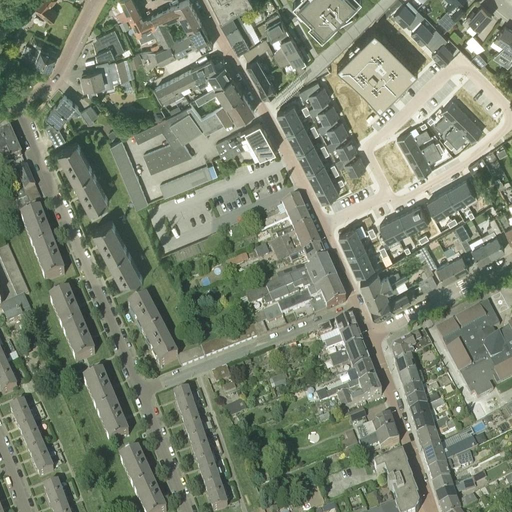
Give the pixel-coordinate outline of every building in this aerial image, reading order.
[(50,6),(55,0),(40,0),(34,8),(50,22),(57,13),(50,6)] [(128,19),(140,13),(133,0),(120,0),(125,10),(115,14),(117,18),(119,17),(121,22),(128,19)] [(184,25),(188,31),(201,23),(189,0),(184,0),(152,16),(157,28),(156,28),(164,46),(165,46),(171,43),(169,41),(174,38),(169,27),(168,24),(167,22),(180,16),(181,18),(182,20),(184,25)] [(211,0),(214,5),(217,3),(219,7),(216,8),(217,9),(219,8),(221,11),(218,13),(221,18),(220,19),(238,10),(253,3),(251,0),(211,0)] [(296,0),(293,4),(311,22),(308,24),(322,38),(327,34),(328,32),(336,24),(337,24),(338,23),(337,23),(339,21),(340,21),(341,22),(345,17),(344,16),(346,14),(348,13),(347,13),(356,5),(357,4),(360,0),(296,0)] [(447,11),(456,20),(465,11),(458,4),(461,0),(446,0),(449,3),(446,7),(448,10),(447,11)] [(404,3),(393,14),(404,25),(406,23),(411,28),(424,15),(418,9),(414,13),(404,3)] [(481,28),(482,29),(486,25),(484,23),(492,15),(482,6),(475,13),(472,10),(466,17),(472,23),(471,25),(477,30),(478,29),(479,30),(481,28)] [(226,30),(244,21),(238,10),(220,19),(226,30)] [(164,46),(156,28),(157,28),(152,16),(143,20),(140,13),(128,19),(138,37),(141,43),(154,36),(158,44),(160,48),(164,46)] [(278,13),(265,20),(267,38),(276,33),(285,28),(286,27),(284,24),(284,23),(284,24),(282,21),(283,21),(278,13)] [(128,28),(125,21),(121,22),(118,24),(122,31),(128,28)] [(243,35),(249,32),(244,21),(226,30),(232,41),(243,35)] [(422,21),(411,32),(422,43),(424,41),(429,46),(442,33),(436,28),(432,31),(422,21)] [(188,31),(189,32),(198,43),(202,51),(213,45),(201,23),(188,31)] [(493,39),(505,47),(511,35),(511,31),(504,26),(502,30),(500,29),(493,39)] [(276,59),(297,47),(296,44),(296,43),(295,44),(294,41),(292,38),(292,37),(291,35),(290,35),(289,35),(288,32),(285,28),(276,33),(267,38),(243,52),(248,60),(266,49),(270,47),(272,52),(276,59)] [(374,28),(337,65),(368,97),(370,95),(375,100),(373,101),(380,109),(419,73),(410,64),(408,66),(404,62),(406,60),(374,28)] [(110,57),(124,50),(114,29),(97,37),(99,42),(96,44),(94,44),(97,58),(109,55),(110,57)] [(169,41),(171,43),(176,54),(198,43),(189,32),(178,38),(177,36),(174,38),(169,41)] [(243,35),(232,41),(238,51),(254,42),(249,32),(243,35)] [(442,64),(453,53),(443,43),(447,39),(442,33),(429,46),(433,51),(431,53),(442,64)] [(471,52),(473,50),(476,53),(484,49),(482,47),(480,44),(475,38),(468,44),(466,46),(471,52)] [(28,56),(42,63),(52,67),(57,53),(48,49),(33,43),(28,56)] [(171,43),(165,46),(164,46),(160,48),(155,51),(153,51),(141,52),(144,59),(149,57),(153,65),(176,54),(171,43)] [(297,47),(276,59),(280,65),(292,61),(299,74),(306,68),(305,67),(304,68),(303,66),(306,64),(304,60),(303,59),(304,59),(303,59),(304,58),(299,50),(299,49),(298,48),(297,47)] [(129,56),(131,63),(138,62),(136,54),(129,56)] [(256,80),(266,74),(257,58),(246,64),(256,80)] [(487,62),(482,58),(477,62),(482,67),(487,62)] [(85,89),(89,88),(90,93),(114,87),(114,84),(129,80),(129,79),(125,59),(108,63),(108,61),(96,64),(98,71),(81,75),(85,89)] [(191,70),(197,80),(224,65),(221,60),(214,64),(211,59),(191,70)] [(210,79),(214,87),(232,77),(225,65),(224,65),(197,80),(197,81),(189,85),(191,90),(208,82),(208,80),(210,79)] [(197,80),(191,70),(170,80),(176,91),(170,94),(174,100),(184,95),(180,89),(188,84),(189,85),(197,81),(197,80)] [(256,80),(259,86),(265,97),(271,93),(276,91),(276,90),(270,80),(269,80),(266,74),(256,80)] [(216,95),(219,98),(220,97),(225,105),(243,94),(232,77),(214,87),(195,99),(198,105),(216,95)] [(165,104),(174,100),(170,94),(176,91),(170,80),(156,87),(165,104)] [(327,99),(329,98),(323,86),(320,87),(317,81),(299,91),(303,98),(309,95),(314,105),(315,105),(327,99)] [(222,106),(225,110),(230,107),(237,120),(238,120),(254,111),(243,94),(225,105),(222,106)] [(78,117),(81,113),(81,112),(77,105),(64,95),(55,106),(66,116),(67,116),(71,111),(74,113),(78,117)] [(336,116),(339,115),(332,103),(330,105),(327,99),(315,105),(314,105),(308,108),(312,115),(318,112),(324,122),(324,123),(336,116)] [(451,121),(462,110),(456,104),(457,104),(454,101),(454,102),(452,100),(453,100),(452,100),(441,111),(442,111),(445,115),(435,125),(441,132),(451,121)] [(277,112),(282,123),(298,115),(293,104),(277,112)] [(205,135),(211,131),(202,119),(202,118),(201,118),(192,105),(186,108),(188,111),(202,131),(205,135)] [(58,126),(66,116),(55,106),(45,116),(53,123),(45,127),(55,146),(65,140),(58,126)] [(91,106),(86,109),(81,112),(81,113),(89,125),(94,122),(92,120),(98,116),(91,106)] [(215,110),(224,125),(225,127),(232,123),(225,110),(222,106),(215,110)] [(166,137),(175,131),(170,123),(188,111),(186,108),(176,113),(171,115),(167,117),(166,118),(157,122),(162,131),(166,137)] [(156,122),(157,122),(166,118),(161,109),(154,110),(152,117),(156,122)] [(209,114),(217,128),(224,125),(215,110),(209,114)] [(445,136),(447,138),(444,141),(448,145),(451,142),(472,120),(466,115),(467,114),(464,111),(464,112),(462,110),(463,110),(462,110),(451,121),(452,121),(455,125),(445,136)] [(170,123),(175,131),(183,143),(202,131),(188,111),(170,123)] [(211,131),(217,128),(209,114),(202,119),(211,131)] [(298,115),(282,123),(287,132),(303,124),(298,115)] [(345,134),(348,132),(342,120),(339,122),(336,116),(324,123),(324,122),(318,126),(321,133),(328,129),(333,140),(345,134)] [(472,120),(451,142),(448,145),(451,149),(454,145),(457,148),(467,137),(471,141),(471,142),(483,131),(482,130),(481,129),(478,126),(472,120)] [(156,134),(162,131),(157,122),(156,122),(151,125),(156,134)] [(240,132),(216,144),(215,145),(223,161),(248,147),(248,146),(267,135),(260,122),(241,133),(240,132)] [(303,124),(287,132),(292,142),(308,134),(303,124)] [(150,137),(156,134),(151,125),(145,128),(150,137)] [(144,140),(150,137),(145,128),(139,131),(144,140)] [(404,151),(418,144),(430,136),(426,129),(413,137),(410,132),(411,132),(410,131),(397,139),(398,141),(397,141),(399,145),(400,144),(404,151)] [(113,130),(107,134),(110,138),(116,134),(113,130)] [(138,143),(144,140),(139,131),(133,134),(138,143)] [(174,149),(183,143),(175,131),(166,137),(170,144),(174,149)] [(17,173),(26,169),(10,132),(0,136),(9,156),(8,156),(11,163),(16,173),(16,174),(17,173)] [(308,134),(292,142),(297,152),(313,144),(308,134)] [(354,151),(354,152),(356,150),(350,138),(348,139),(345,134),(333,140),(326,143),(330,150),(336,147),(341,157),(341,158),(354,151)] [(248,146),(248,147),(256,160),(276,152),(267,135),(248,146)] [(6,159),(8,156),(9,156),(0,136),(0,161),(3,165),(8,161),(6,159)] [(110,145),(112,150),(124,145),(122,139),(110,145)] [(59,151),(75,181),(93,171),(77,141),(59,151)] [(407,157),(411,164),(441,147),(439,142),(435,144),(433,141),(420,149),(417,144),(418,144),(404,151),(405,153),(407,157)] [(179,162),(192,156),(183,143),(174,149),(175,152),(179,162)] [(170,155),(175,152),(174,149),(170,144),(166,145),(170,155)] [(302,162),(318,154),(313,144),(297,152),(302,162)] [(112,150),(115,156),(126,151),(124,145),(112,150)] [(164,157),(170,155),(166,145),(160,148),(164,157)] [(441,147),(411,164),(415,171),(417,175),(417,174),(418,176),(418,177),(432,169),(432,168),(431,168),(429,164),(442,156),(440,153),(444,151),(441,147)] [(158,159),(164,157),(160,148),(154,150),(158,159)] [(504,148),(497,152),(500,158),(507,154),(504,148)] [(152,162),(158,159),(154,150),(149,152),(152,162)] [(115,156),(117,162),(129,157),(126,151),(115,156)] [(341,158),(341,157),(335,161),(339,168),(345,164),(351,175),(366,167),(359,155),(357,157),(354,152),(354,151),(341,158)] [(147,164),(152,162),(149,152),(143,155),(147,164)] [(173,164),(179,162),(175,152),(170,155),(173,164)] [(318,154),(302,162),(307,172),(323,163),(318,154)] [(168,166),(173,164),(170,155),(164,157),(168,166)] [(117,162),(119,167),(131,163),(129,157),(117,162)] [(162,169),(168,166),(164,157),(158,159),(162,169)] [(486,165),(483,157),(468,167),(472,174),(486,165)] [(156,171),(162,169),(158,159),(152,162),(156,171)] [(151,173),(156,171),(152,162),(147,164),(151,173)] [(119,167),(122,173),(133,168),(131,163),(119,167)] [(312,182),(328,173),(323,163),(307,172),(312,182)] [(207,166),(212,177),(217,175),(213,164),(207,166)] [(206,179),(212,177),(207,166),(201,168),(206,179)] [(122,173),(124,179),(136,174),(133,168),(122,173)] [(200,182),(206,179),(201,168),(196,171),(200,182)] [(25,193),(35,189),(26,169),(17,173),(23,186),(25,193)] [(91,211),(99,206),(109,201),(93,171),(75,181),(91,211)] [(194,184),(200,182),(196,171),(190,173),(194,184)] [(9,176),(18,202),(19,202),(37,194),(35,189),(25,193),(23,186),(17,173),(16,174),(16,173),(9,176)] [(188,187),(194,184),(190,173),(184,176),(188,187)] [(328,173),(312,182),(317,191),(333,183),(328,173)] [(124,179),(127,185),(138,180),(136,174),(124,179)] [(182,189),(188,187),(184,176),(178,178),(182,189)] [(176,191),(182,189),(178,178),(172,180),(176,191)] [(505,187),(501,181),(499,178),(494,180),(500,190),(504,188),(505,187)] [(465,201),(475,195),(466,179),(456,185),(465,201)] [(127,185),(129,190),(141,186),(138,180),(127,185)] [(170,194),(176,191),(172,180),(166,183),(170,194)] [(164,196),(170,194),(166,183),(160,185),(164,196)] [(333,183),(317,191),(323,201),(339,193),(333,183)] [(465,201),(456,185),(447,190),(456,206),(465,201)] [(129,190),(131,196),(143,191),(141,186),(129,190)] [(456,206),(447,190),(437,196),(446,212),(456,206)] [(131,196),(134,202),(145,197),(143,191),(131,196)] [(32,208),(31,205),(40,201),(37,194),(19,202),(18,202),(10,205),(15,215),(32,208)] [(446,212),(437,196),(427,201),(436,217),(446,212)] [(145,197),(134,202),(136,208),(148,203),(145,197)] [(262,223),(265,230),(288,220),(287,220),(305,213),(298,199),(282,206),(285,215),(280,217),(280,216),(262,223)] [(428,222),(420,205),(410,210),(418,227),(428,222)] [(418,227),(410,210),(400,215),(408,231),(418,227)] [(33,251),(52,243),(40,212),(20,219),(33,251)] [(498,216),(511,242),(511,214),(507,218),(504,212),(498,216)] [(276,235),(278,240),(311,226),(305,213),(287,220),(288,220),(291,228),(276,235)] [(408,231),(400,215),(390,220),(398,236),(408,231)] [(494,218),(492,219),(489,221),(491,226),(487,228),(489,232),(481,236),(484,241),(485,242),(492,256),(504,249),(501,243),(502,242),(498,235),(497,235),(496,233),(501,231),(496,222),(494,218)] [(109,260),(128,250),(112,220),(93,230),(109,260)] [(398,236),(390,220),(380,224),(387,241),(398,236)] [(454,228),(458,236),(458,235),(466,249),(471,246),(467,239),(470,238),(463,223),(454,228)] [(311,226),(278,240),(270,244),(278,263),(289,259),(305,253),(320,247),(311,226)] [(339,235),(343,245),(360,238),(355,227),(339,235)] [(448,259),(449,261),(457,275),(469,268),(465,262),(467,261),(463,254),(461,255),(461,253),(466,250),(466,249),(458,235),(458,236),(452,239),(455,244),(452,246),(455,251),(447,256),(448,259)] [(348,255),(365,248),(360,238),(343,245),(348,255)] [(485,242),(484,241),(471,248),(472,249),(471,250),(475,257),(476,256),(479,263),(492,256),(485,242)] [(33,251),(45,283),(65,275),(52,243),(33,251)] [(427,262),(431,269),(436,266),(424,245),(418,248),(427,262)] [(0,250),(0,256),(10,252),(8,246),(0,250)] [(255,251),(258,259),(269,255),(265,246),(255,251)] [(311,269),(310,267),(327,261),(320,247),(305,253),(289,259),(292,265),(302,261),(301,259),(304,257),(307,264),(276,276),(278,281),(298,273),(311,269)] [(369,258),(365,248),(348,255),(353,265),(369,258)] [(125,290),(144,280),(128,250),(109,260),(125,290)] [(0,256),(0,258),(1,262),(13,257),(10,252),(0,256)] [(246,255),(225,263),(227,270),(248,261),(246,255)] [(1,262),(4,267),(15,262),(13,257),(1,262)] [(353,265),(357,276),(374,268),(369,258),(353,265)] [(444,281),(457,275),(449,261),(448,259),(441,263),(442,265),(436,269),(439,276),(441,275),(444,281)] [(315,292),(337,283),(327,261),(310,267),(311,269),(298,273),(278,281),(244,294),(249,306),(263,300),(266,306),(299,293),(298,290),(303,288),(304,290),(310,288),(311,292),(312,293),(315,292)] [(4,267),(6,272),(17,267),(15,262),(4,267)] [(428,276),(431,274),(433,273),(431,269),(427,262),(422,265),(428,276)] [(6,272),(8,278),(20,273),(17,267),(6,272)] [(360,281),(360,282),(365,294),(395,279),(401,276),(399,272),(381,278),(378,271),(360,281)] [(8,278),(10,283),(22,278),(20,273),(8,278)] [(370,306),(389,297),(387,292),(394,290),(393,288),(400,284),(403,290),(411,286),(405,274),(401,277),(401,276),(395,279),(365,294),(370,306)] [(428,276),(418,281),(424,292),(437,285),(431,274),(428,276)] [(278,281),(276,276),(274,277),(275,279),(271,280),(271,279),(258,284),(260,288),(278,281)] [(10,283),(13,288),(24,283),(22,278),(10,283)] [(13,288),(15,293),(26,288),(24,283),(13,288)] [(311,310),(312,309),(315,316),(345,302),(337,283),(315,292),(312,293),(311,292),(278,306),(250,317),(253,326),(258,337),(267,334),(263,324),(267,322),(268,324),(283,317),(282,315),(309,304),(311,310)] [(414,287),(416,294),(422,292),(420,285),(414,287)] [(17,298),(24,297),(29,294),(26,288),(15,293),(17,298)] [(389,297),(370,306),(375,315),(379,317),(416,297),(412,289),(391,301),(389,297)] [(62,332),(82,324),(69,293),(49,301),(62,332)] [(26,329),(37,324),(24,297),(17,298),(1,306),(1,307),(8,324),(21,319),(26,329)] [(143,337),(162,327),(147,298),(128,308),(143,337)] [(188,314),(193,313),(186,299),(182,301),(188,314)] [(494,381),(497,385),(511,377),(511,320),(510,322),(511,325),(508,327),(507,330),(496,336),(493,329),(499,325),(487,302),(436,330),(446,349),(445,350),(458,374),(459,374),(471,395),(474,393),(477,399),(493,391),(489,384),(494,381)] [(206,325),(203,318),(196,321),(200,328),(206,325)] [(340,339),(357,333),(352,318),(318,331),(323,345),(340,339)] [(62,332),(75,363),(95,355),(82,324),(62,332)] [(252,340),(258,337),(253,326),(248,328),(247,328),(252,340)] [(178,359),(178,356),(162,327),(143,337),(160,368),(178,359)] [(246,342),(252,340),(247,328),(242,330),(246,342)] [(240,344),(246,342),(242,330),(236,333),(240,344)] [(425,349),(431,346),(424,332),(418,335),(425,349)] [(234,347),(240,344),(236,333),(230,335),(234,347)] [(344,349),(340,351),(341,353),(341,354),(362,346),(357,333),(340,339),(323,345),(315,348),(317,354),(342,345),(344,349)] [(228,349),(234,347),(230,335),(224,337),(228,349)] [(414,355),(425,349),(418,335),(406,342),(414,356),(414,355)] [(222,351),(228,349),(224,337),(218,340),(222,351)] [(217,354),(222,351),(218,340),(212,342),(217,354)] [(211,356),(217,354),(212,342),(206,344),(211,356)] [(395,366),(414,356),(406,342),(394,348),(391,354),(395,366)] [(205,358),(211,356),(206,344),(201,347),(205,358)] [(296,346),(282,350),(284,358),(298,354),(296,346)] [(350,366),(352,371),(369,364),(362,346),(341,354),(341,353),(329,357),(334,369),(342,366),(342,368),(350,366)] [(199,360),(205,358),(201,347),(195,350),(199,360)] [(193,363),(199,360),(195,350),(189,352),(193,363)] [(187,365),(193,363),(189,352),(183,354),(187,365)] [(181,367),(187,365),(183,354),(178,356),(178,359),(181,367)] [(399,379),(416,374),(411,358),(414,356),(395,366),(399,379)] [(359,387),(376,381),(369,364),(352,371),(352,372),(354,371),(358,380),(326,393),(325,390),(316,394),(319,403),(323,401),(333,397),(336,396),(347,391),(359,387)] [(0,388),(3,396),(18,389),(15,385),(18,383),(12,370),(9,372),(7,367),(0,370),(0,388)] [(216,384),(231,378),(226,367),(211,373),(216,384)] [(96,413),(116,405),(103,374),(83,382),(96,413)] [(404,393),(421,388),(421,387),(420,388),(416,374),(399,379),(404,393)] [(284,377),(273,381),(275,389),(287,385),(284,377)] [(336,396),(342,411),(382,396),(376,381),(359,387),(347,391),(336,396)] [(233,384),(222,388),(225,394),(235,389),(233,384)] [(404,393),(407,403),(424,398),(433,393),(439,390),(436,384),(422,391),(421,388),(404,393)] [(195,410),(197,409),(193,396),(190,397),(188,392),(174,396),(182,420),(197,415),(195,410)] [(407,403),(410,413),(429,407),(442,400),(441,399),(439,400),(436,394),(425,400),(425,398),(433,393),(424,398),(407,403)] [(242,400),(224,409),(229,418),(231,417),(233,416),(246,410),(242,400)] [(414,426),(431,420),(430,414),(444,406),(442,400),(429,407),(410,413),(414,426)] [(20,433),(34,427),(32,422),(35,421),(29,407),(27,409),(25,404),(10,410),(20,433)] [(96,413),(109,444),(129,436),(116,405),(96,413)] [(351,424),(366,418),(363,410),(348,415),(351,424)] [(190,443),(204,438),(203,434),(206,433),(201,419),(198,420),(197,415),(182,420),(190,443)] [(368,441),(377,437),(394,430),(390,417),(363,427),(368,441)] [(414,426),(417,438),(435,432),(453,423),(452,422),(450,424),(447,417),(433,425),(431,420),(414,426)] [(422,453),(440,447),(440,445),(439,445),(439,443),(442,441),(440,437),(456,429),(453,423),(435,432),(417,438),(422,453)] [(30,455),(44,449),(42,445),(45,444),(39,430),(36,432),(34,427),(20,433),(30,455)] [(422,453),(429,474),(447,467),(446,465),(470,453),(477,449),(473,440),(470,435),(473,434),(470,428),(440,445),(440,447),(422,453)] [(379,448),(380,452),(399,443),(394,430),(377,437),(368,441),(358,445),(344,451),(343,451),(346,460),(362,453),(362,454),(379,448)] [(341,443),(344,451),(358,445),(352,432),(345,435),(347,441),(341,443)] [(197,466),(212,461),(211,456),(214,455),(209,441),(206,442),(204,438),(190,443),(197,466)] [(40,478),(54,472),(52,467),(55,466),(49,452),(46,454),(44,449),(30,455),(40,478)] [(133,491),(152,482),(138,451),(119,460),(133,491)] [(432,484),(450,479),(448,474),(460,470),(460,467),(473,463),(470,453),(446,465),(447,467),(429,474),(432,484)] [(395,507),(396,511),(417,511),(419,508),(417,500),(418,499),(416,493),(415,493),(412,485),(413,484),(410,478),(407,470),(408,469),(405,463),(403,456),(374,467),(377,475),(384,472),(390,485),(387,487),(389,493),(392,493),(395,500),(393,501),(395,507)] [(205,489),(220,484),(218,480),(221,479),(217,465),(214,466),(212,461),(197,466),(205,489)] [(436,496),(439,507),(457,500),(455,495),(476,489),(474,481),(485,478),(483,473),(470,479),(471,480),(467,482),(461,485),(462,487),(436,496)] [(270,481),(267,474),(261,477),(264,484),(270,481)] [(432,484),(432,485),(436,496),(462,487),(461,485),(467,482),(471,480),(470,479),(469,476),(460,479),(460,481),(452,485),(450,479),(432,484)] [(133,491),(142,511),(165,511),(152,482),(133,491)] [(44,489),(52,511),(53,511),(67,507),(65,502),(68,501),(63,488),(67,487),(66,484),(64,484),(59,486),(58,484),(53,486),(44,489)] [(213,511),(215,511),(228,508),(226,503),(229,502),(225,488),(222,489),(220,484),(205,489),(213,511)] [(441,511),(460,511),(461,511),(477,503),(473,494),(458,502),(457,500),(439,507),(441,511)] [(382,511),(381,511),(396,511),(395,507),(393,501),(379,506),(381,511),(382,511)]
